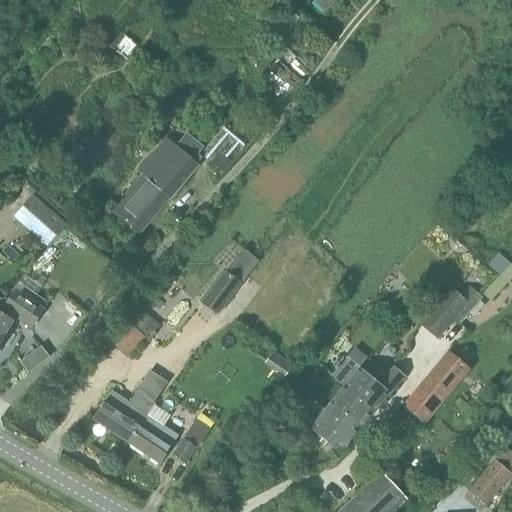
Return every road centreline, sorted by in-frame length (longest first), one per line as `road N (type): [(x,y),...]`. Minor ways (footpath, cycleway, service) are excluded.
road 1 (unknown): [(0,423),(153,237),(377,0)]
road 2 (tertiary): [(114,511),(0,446)]
